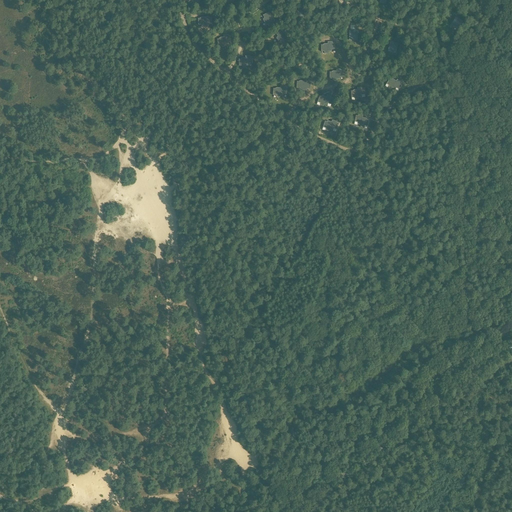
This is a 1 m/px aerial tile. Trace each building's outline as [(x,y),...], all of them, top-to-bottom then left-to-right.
[(298,21),(303,20),(302,17),(306,17),(305,9),(296,10),(298,21)] [(264,22),(273,18),(272,15),(271,15),(271,14),(270,14),(269,12),(263,15),(264,18),(263,19),(263,20),(264,22)] [(459,28),(463,21),(456,17),(450,26),(454,28),(456,26),(459,28)] [(264,22),(266,25),(267,25),(268,25),(269,27),(275,25),(274,23),(275,22),(274,21),(275,21),(273,18),(264,22)] [(356,30),(356,25),(351,25),(350,30),(349,30),(349,41),(354,41),(354,38),(358,38),(358,30),(356,30)] [(278,41),(286,36),(284,33),(283,33),(282,31),(276,34),(278,37),(277,37),(277,39),(278,41)] [(224,37),(225,45),(228,44),(228,43),(228,42),(231,42),(230,35),(228,36),(228,35),(227,35),(223,35),(224,37)] [(286,36),(278,41),(279,43),(280,44),(281,43),(283,46),(289,43),(288,41),(288,40),(286,36)] [(225,45),(224,37),(220,38),(219,38),(219,39),(217,39),(218,46),(221,45),(222,46),(222,47),(225,47),(225,45)] [(397,51),(399,44),(390,41),(388,51),(392,53),(393,50),(397,51)] [(391,89),(392,88),(396,81),(393,79),(392,79),(392,80),(390,78),(386,84),(389,86),(388,87),(389,88),(391,89)] [(397,79),(396,81),(392,88),(395,89),(396,89),(396,88),(399,90),(402,84),(401,83),(401,82),(400,82),(401,81),(397,79)] [(331,96),(327,95),(326,97),(324,104),(327,105),(328,105),(328,104),(331,105),(333,98),(331,98),(331,97),(330,97),(331,96)] [(324,106),(324,104),(326,97),(323,96),(322,96),(322,97),(320,96),(318,102),(320,103),(320,104),(321,105),(324,106)] [(358,125),(361,125),(362,118),(363,118),(363,116),(359,115),(358,115),(358,116),(356,115),(355,122),(358,123),(357,124),(358,125)] [(362,118),(361,125),(361,127),(363,128),(364,127),(365,126),(368,127),(369,120),(367,120),(367,119),(366,119),(366,118),(363,118),(362,118)] [(336,121),(332,120),(332,122),(330,129),(332,130),(333,130),(334,129),(336,130),(338,123),(336,123),(337,122),(336,122),(336,121)] [(329,131),(330,129),(332,122),(328,121),(327,121),(327,122),(325,121),(323,127),(326,128),(326,130),(326,131),(329,131)]
